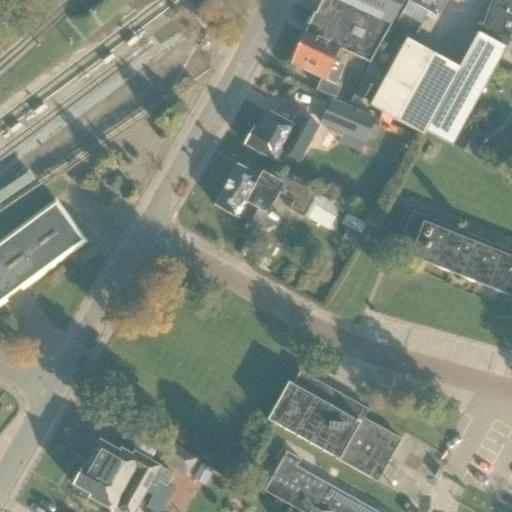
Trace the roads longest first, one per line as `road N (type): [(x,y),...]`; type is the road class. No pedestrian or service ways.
road 1 (residential): [(511,392),(352,345),(142,234)]
road 2 (tertiary): [(142,234),(277,0)]
road 3 (tertiary): [(52,391),(142,234)]
